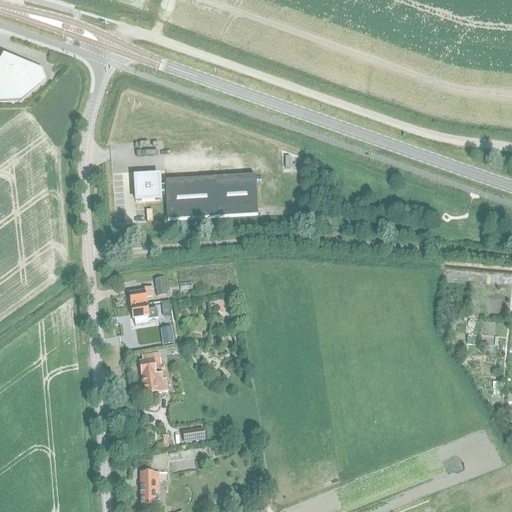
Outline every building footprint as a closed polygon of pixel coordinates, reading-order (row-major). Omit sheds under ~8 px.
[(0,102),(20,102),(45,80),(46,80),(42,69),(6,56),(1,58),(0,59),(0,102)] [(145,201),(160,201),(159,192),(159,186),(159,176),(134,177),(135,202),(145,201)] [(165,185),(159,186),(159,192),(165,192),(167,221),(257,216),(255,176),(165,181),(165,185)] [(156,296),(166,294),(164,278),(154,280),(156,296)] [(130,305),(146,303),(145,297),(152,296),(151,290),(153,289),(153,286),(143,288),(144,291),(128,293),(130,305)] [(147,309),(146,304),(146,303),(130,305),(132,318),(147,316),(148,320),(157,318),(157,315),(155,315),(154,308),(147,309)] [(156,380),(152,359),(138,361),(144,394),(167,390),(165,378),(156,380)] [(203,431),(182,433),(184,444),(205,441),(203,431)] [(141,506),(155,506),(155,492),(159,492),(159,472),(140,472),(141,506)]
